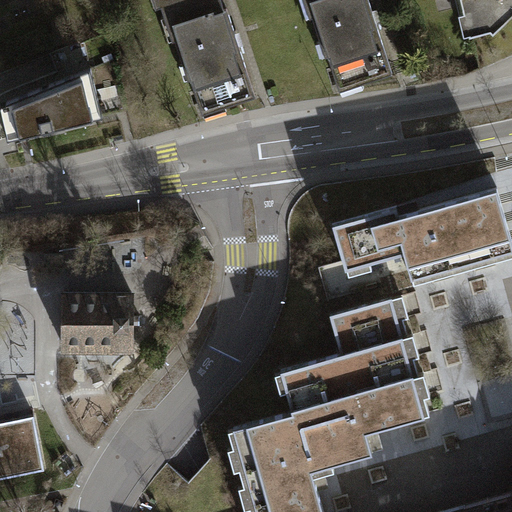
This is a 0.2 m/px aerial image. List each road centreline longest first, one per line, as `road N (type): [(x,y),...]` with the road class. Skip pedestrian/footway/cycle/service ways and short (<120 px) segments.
road 1 (residential): [(97,511),(117,474),(231,341),(245,311),(252,254),(240,155)]
road 2 (secondary): [(240,155),(511,109)]
road 3 (secondary): [(0,192),(240,155)]
